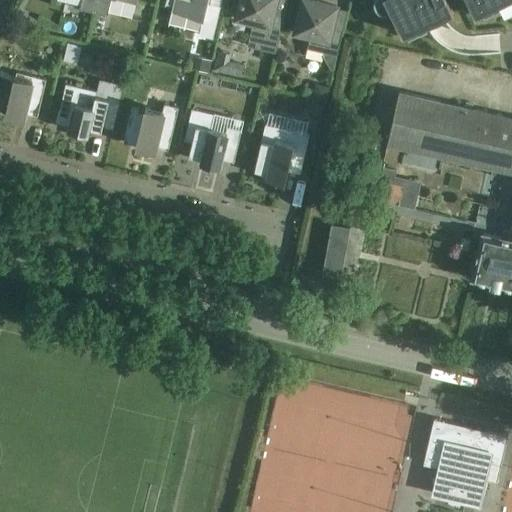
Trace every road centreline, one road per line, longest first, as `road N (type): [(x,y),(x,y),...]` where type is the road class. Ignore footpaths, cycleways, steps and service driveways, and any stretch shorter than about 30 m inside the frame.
road 1 (tertiary): [(511,387),(0,269)]
road 2 (residential): [(272,223),(0,153)]
